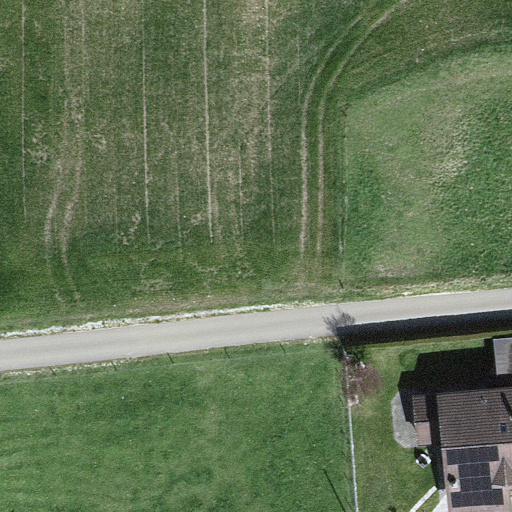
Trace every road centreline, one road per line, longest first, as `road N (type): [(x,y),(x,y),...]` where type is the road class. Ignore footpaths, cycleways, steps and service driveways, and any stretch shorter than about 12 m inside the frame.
road 1 (track): [(352,323),(0,365)]
road 2 (residential): [(511,312),(352,323)]
